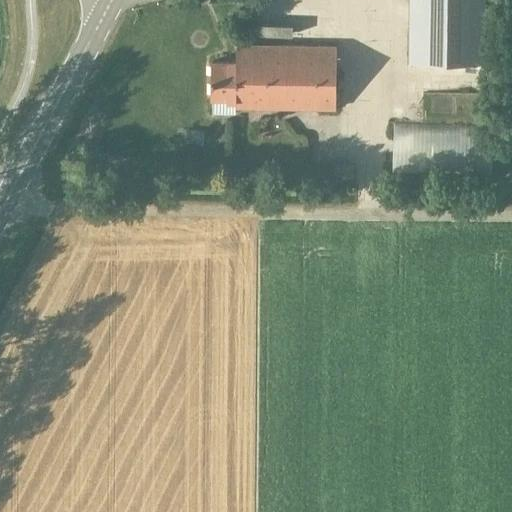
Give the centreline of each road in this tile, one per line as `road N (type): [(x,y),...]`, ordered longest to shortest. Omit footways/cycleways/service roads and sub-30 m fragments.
road 1 (track): [(10,191),(44,209),(511,216)]
road 2 (secondary): [(0,210),(110,0)]
